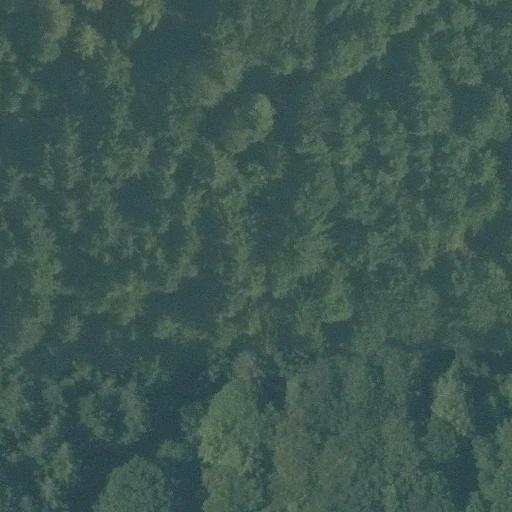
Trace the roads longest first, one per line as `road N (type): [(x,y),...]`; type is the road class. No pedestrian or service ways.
road 1 (track): [(227,0),(385,351)]
road 2 (track): [(385,351),(188,511)]
road 3 (track): [(385,351),(459,511)]
road 4 (track): [(511,243),(385,351)]
